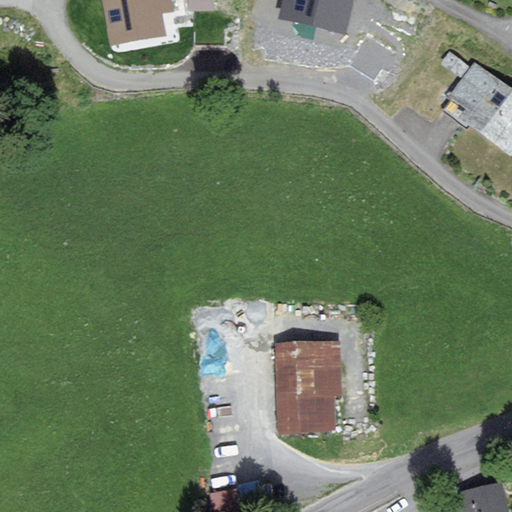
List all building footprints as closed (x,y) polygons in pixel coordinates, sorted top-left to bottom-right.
[(170,0),(108,0),(116,39),(163,30),(160,12),(172,9),(170,0)] [(348,0),(285,0),(282,12),(342,26),(348,0)] [(226,13),(194,14),(194,46),(227,45),(226,13)] [(511,90),(475,63),(453,93),(460,98),(453,107),(511,150),(511,149),(511,90)] [(337,343),(278,346),(282,429),(332,427),(330,392),(340,392),(337,343)] [(507,511),(500,485),(466,493),(470,511),(507,511)]
